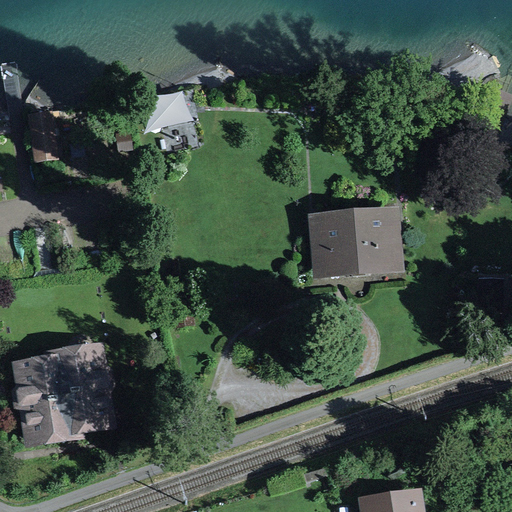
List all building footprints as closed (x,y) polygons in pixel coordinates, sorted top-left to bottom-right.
[(470,126),(496,136),(508,102),(482,93),(470,126)] [(36,160),(56,157),(50,117),(30,121),(36,160)] [(316,220),(320,272),(396,266),(393,234),(399,233),(397,214),(316,220)] [(501,320),(502,285),(480,285),(480,314),(490,314),(490,319),(501,320)] [(76,438),(76,430),(109,424),(104,392),(107,391),(109,388),(107,378),(104,375),(101,376),(99,357),(82,359),(82,364),(68,367),(66,362),(50,364),(52,374),(37,376),(36,370),(20,373),(22,392),(18,395),(19,407),(25,408),(31,442),(62,437),(64,440),(76,438)] [(417,511),(415,499),(387,503),(388,509),(370,511),(417,511)]
